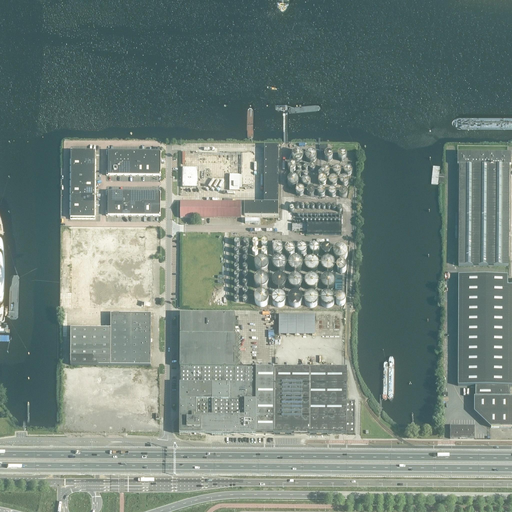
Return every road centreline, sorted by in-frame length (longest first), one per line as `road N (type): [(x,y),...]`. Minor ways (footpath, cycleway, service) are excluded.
road 1 (motorway): [(0,466),(511,470)]
road 2 (motorway): [(511,459),(0,456)]
road 3 (secondary): [(511,485),(95,483)]
road 4 (secondary): [(159,511),(228,495),(511,496)]
road 5 (unclassified): [(511,449),(166,446)]
road 6 (unclassified): [(166,446),(171,148)]
road 7 (unknown): [(169,196),(255,195),(260,169),(259,151),(249,147),(171,148)]
road 8 (unknown): [(72,312),(240,311)]
road 9 (unknown): [(240,311),(261,318),(262,364),(249,361),(242,323)]
